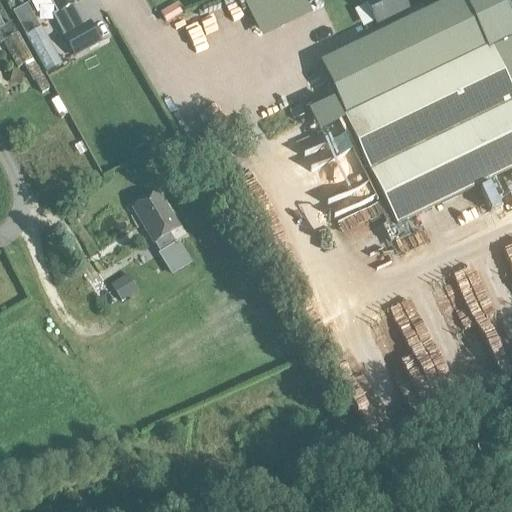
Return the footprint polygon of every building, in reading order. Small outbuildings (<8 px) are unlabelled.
[(27,0),(30,4),(36,0),(50,0),(58,14),(73,5),(74,5),(70,0),(27,0)] [(402,0),(368,0),(364,2),(376,25),(407,9),(402,0)] [(511,0),(502,0),(511,21),(511,0)] [(27,5),(13,13),(25,36),(24,37),(35,58),(42,71),(45,75),(62,66),(41,27),(40,28),(27,5)] [(12,23),(4,28),(0,21),(0,44),(3,43),(17,69),(23,67),(39,95),(49,90),(33,59),(12,23)] [(89,24),(85,26),(64,38),(75,57),(99,44),(89,24)] [(506,75),(511,72),(511,64),(504,45),(495,49),(506,75)] [(511,170),(511,96),(489,49),(345,118),(397,226),(511,170)] [(341,128),(297,144),(304,160),(347,144),(341,128)] [(266,217),(279,207),(272,198),(264,203),(256,192),(267,184),(256,169),(240,181),(266,217)] [(190,265),(170,234),(176,231),(157,197),(134,210),(153,244),(172,276),(190,265)] [(173,279),(99,328),(104,337),(93,345),(108,367),(194,310),(173,279)] [(121,301),(131,294),(121,279),(111,286),(121,301)] [(9,343),(0,348),(0,392),(58,360),(53,350),(54,349),(34,315),(3,332),(9,343)] [(53,394),(71,418),(101,396),(83,372),(53,394)] [(43,416),(10,433),(17,447),(50,430),(43,416)]
